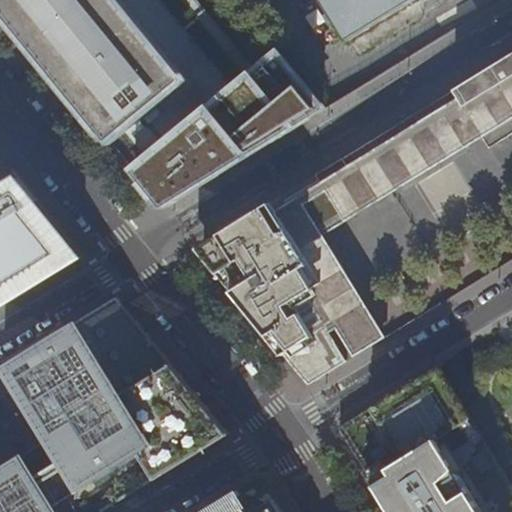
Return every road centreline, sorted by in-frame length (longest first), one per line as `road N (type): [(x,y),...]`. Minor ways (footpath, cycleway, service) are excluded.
road 1 (residential): [(511,294),(278,434)]
road 2 (residential): [(131,253),(278,434)]
road 3 (residential): [(0,95),(131,253)]
road 4 (residential): [(131,253),(0,338)]
road 5 (residential): [(153,511),(278,434)]
